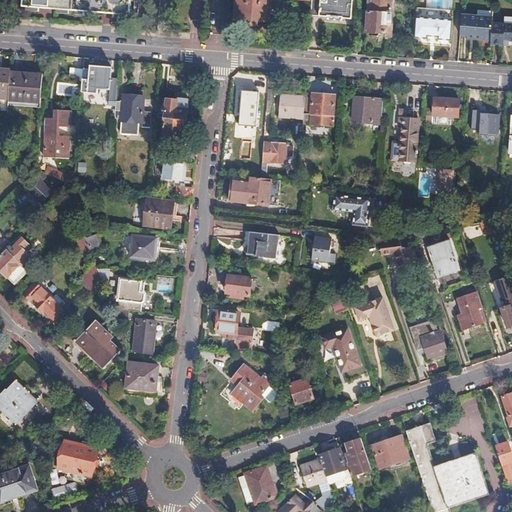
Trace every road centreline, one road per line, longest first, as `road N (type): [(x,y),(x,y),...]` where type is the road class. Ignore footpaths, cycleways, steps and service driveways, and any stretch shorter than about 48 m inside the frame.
road 1 (residential): [(177,459),(219,58)]
road 2 (residential): [(194,474),(511,369)]
road 3 (residential): [(219,58),(511,81)]
road 4 (residential): [(0,311),(161,464)]
road 5 (residential): [(0,42),(219,58)]
